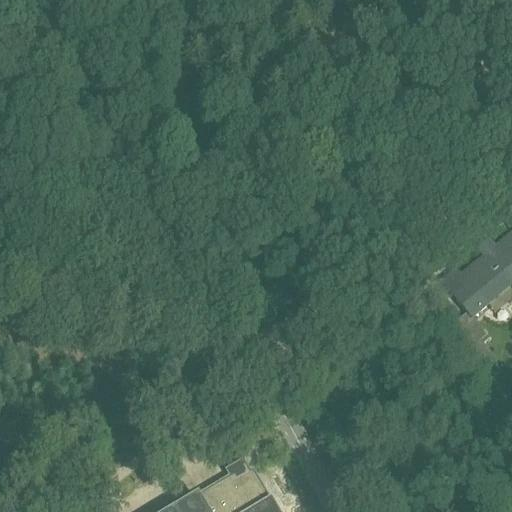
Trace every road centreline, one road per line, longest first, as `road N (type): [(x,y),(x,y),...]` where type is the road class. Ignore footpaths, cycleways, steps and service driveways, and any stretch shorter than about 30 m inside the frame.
road 1 (unclassified): [(334,511),(270,394),(225,353),(0,280)]
road 2 (track): [(511,143),(242,365)]
road 3 (track): [(74,511),(253,375)]
road 4 (track): [(511,112),(450,0)]
